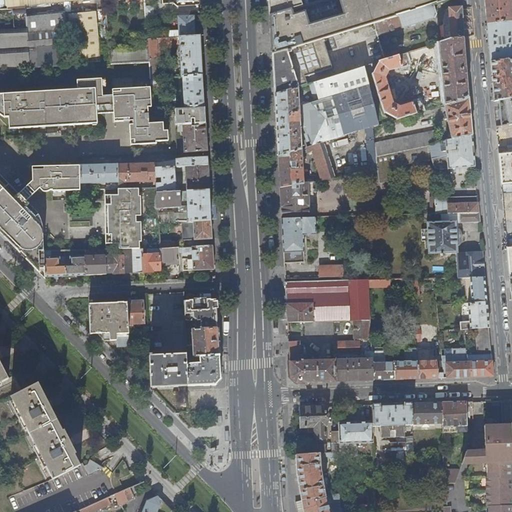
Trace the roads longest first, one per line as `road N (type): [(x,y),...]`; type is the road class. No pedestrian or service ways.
road 1 (residential): [(504,388),(472,0)]
road 2 (residential): [(244,511),(0,261)]
road 3 (residential): [(0,317),(191,511)]
road 4 (residential): [(254,396),(504,388)]
road 5 (tertiary): [(254,396),(241,153)]
road 6 (residential): [(241,153),(0,161)]
